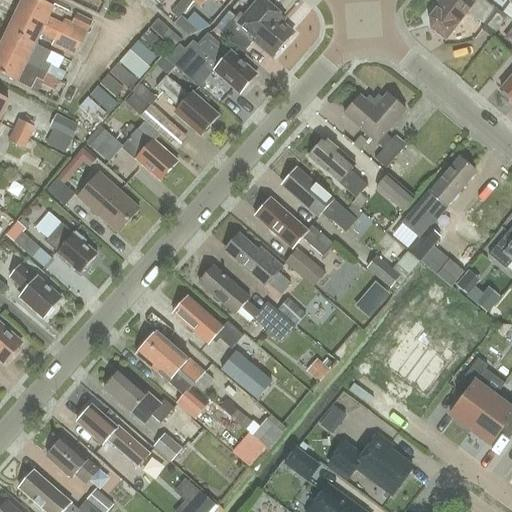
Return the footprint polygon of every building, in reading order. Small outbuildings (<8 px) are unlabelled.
[(64,21),(62,26),(48,19),(53,8),(37,0),(22,0),(16,14),(81,45),(92,22),(77,15),(72,25),(64,21)] [(190,0),(183,0),(172,14),(178,20),(193,3),(192,2),(190,0)] [(280,0),(259,0),(244,17),(240,14),(227,28),(239,37),(250,24),(261,34),(267,27),(273,33),(281,24),(284,19),(272,9),(280,0)] [(492,39),(496,33),(507,18),(498,11),(483,0),(478,0),(475,4),(469,0),(441,0),(436,7),(438,9),(429,20),(431,29),(447,41),(469,12),(486,26),(482,31),(492,39)] [(74,59),(81,45),(16,14),(7,32),(35,46),(40,35),(54,42),(51,47),(74,59)] [(174,49),(182,40),(158,20),(150,29),(174,49)] [(273,58),(293,35),(281,24),(273,33),(267,27),(261,34),(250,24),(239,37),(227,28),(221,34),(243,54),(254,41),(273,58)] [(156,54),(164,45),(148,31),(140,40),(156,54)] [(51,54),(35,46),(7,32),(0,47),(0,52),(47,74),(61,82),(65,74),(45,64),(51,54)] [(241,95),(257,76),(229,52),(228,53),(206,34),(196,45),(192,41),(184,50),(178,45),(174,49),(169,54),(194,76),(202,67),(210,74),(213,71),(241,95)] [(130,52),(149,67),(157,58),(138,42),(130,52)] [(42,83),(47,74),(0,52),(0,75),(17,84),(31,90),(36,80),(42,83)] [(150,68),(149,67),(130,52),(120,63),(140,80),(150,68)] [(176,69),(167,61),(164,58),(157,66),(169,76),(176,69)] [(118,65),(110,74),(129,91),(137,82),(118,65)] [(129,93),(108,76),(101,85),(122,102),(129,93)] [(200,136),(218,116),(192,94),(189,97),(166,77),(155,88),(179,109),(175,114),(200,136)] [(511,78),(502,90),(511,98),(511,78)] [(133,93),(149,108),(157,99),(141,85),(133,93)] [(118,104),(98,88),(90,97),(110,114),(118,104)] [(141,116),(149,108),(133,93),(125,102),(141,116)] [(344,117),(377,145),(383,151),(375,160),(386,170),(406,147),(395,137),(392,141),(386,135),(406,112),(386,96),(382,101),(378,97),(374,102),(369,98),(366,102),(361,97),(344,117)] [(0,97),(0,119),(9,102),(0,97)] [(79,109),(97,124),(106,115),(88,99),(79,109)] [(47,145),(65,154),(79,127),(56,115),(49,130),(53,132),(47,145)] [(30,139),(35,128),(20,121),(15,131),(30,139)] [(167,153),(155,142),(159,137),(144,123),(123,147),(161,181),(162,180),(168,180),(172,176),(172,169),(177,164),(166,154),(167,153)] [(182,137),(167,124),(158,134),(173,147),(182,137)] [(25,149),(30,139),(15,131),(10,142),(25,149)] [(109,163),(123,147),(105,131),(91,147),(109,163)] [(310,159),(357,200),(352,205),(359,212),(368,202),(361,196),(369,188),(351,172),(356,166),(327,140),(310,159)] [(47,185),(58,163),(33,151),(22,172),(47,185)] [(446,209),(462,190),(476,174),(459,160),(429,195),(446,209)] [(65,185),(75,173),(69,167),(59,179),(65,185)] [(9,173),(0,168),(0,182),(3,184),(9,173)] [(319,219),(321,216),(329,223),(330,222),(345,236),(357,223),(333,202),(334,201),(298,170),(282,187),(319,219)] [(370,186),(400,210),(411,197),(382,172),(370,186)] [(78,200),(118,235),(139,210),(99,175),(78,200)] [(48,194),(65,209),(76,196),(59,182),(48,194)] [(308,232),(271,200),(255,217),(293,250),(303,239),(324,258),(334,246),(312,227),(308,232)] [(0,230),(9,236),(20,218),(0,206),(0,230)] [(81,274),(97,255),(85,244),(87,242),(76,232),(74,234),(62,224),(46,242),(58,252),(57,253),(81,274)] [(19,225),(8,238),(15,244),(15,243),(23,234),(26,231),(19,225)] [(428,227),(408,249),(421,261),(441,238),(428,227)] [(511,236),(508,233),(488,256),(505,270),(511,261),(511,236)] [(23,234),(15,243),(45,270),(53,260),(23,234)] [(265,288),(282,268),(260,249),(258,251),(239,235),(224,252),(265,288)] [(314,290),(327,274),(298,250),(285,265),(314,290)] [(400,287),(420,263),(408,253),(391,272),(376,259),(368,269),(392,289),(397,283),(400,287)] [(45,319),(62,300),(37,277),(35,279),(20,266),(10,277),(25,291),(20,297),(45,319)] [(236,316),(241,310),(281,346),(295,329),(267,305),(259,314),(247,303),(250,299),(214,267),(199,284),(236,316)] [(380,280),(359,304),(375,318),(396,294),(380,280)] [(228,324),(224,329),(188,297),(173,315),(209,346),(213,343),(215,345),(220,340),(232,350),(243,337),(228,324)] [(278,312),(296,328),(306,316),(289,300),(278,312)] [(428,328),(411,315),(393,339),(402,345),(387,364),(407,380),(433,347),(421,338),(428,328)] [(0,361),(4,365),(22,346),(0,326),(0,361)] [(196,386),(206,374),(158,332),(147,344),(196,386)] [(191,391),(196,386),(147,344),(137,356),(185,398),(179,405),(196,420),(209,406),(191,391)] [(444,355),(433,347),(407,380),(427,395),(442,376),(451,383),(469,359),(452,346),(444,355)] [(223,370),(258,400),(273,384),(237,353),(223,370)] [(320,383),(329,372),(321,365),(311,376),(320,383)] [(144,425),(151,417),(160,426),(174,411),(164,402),(161,405),(121,370),(104,390),(144,425)] [(472,431),(497,397),(477,382),(481,377),(472,370),(457,390),(466,397),(452,416),(472,431)] [(497,397),(472,431),(492,446),(506,426),(511,431),(511,400),(508,406),(497,397)] [(226,402),(221,409),(232,418),(238,411),(226,402)] [(92,407),(77,424),(94,439),(93,442),(98,446),(101,446),(103,447),(108,442),(138,469),(151,455),(120,428),(118,430),(92,407)] [(238,452),(255,466),(288,429),(271,414),(238,452)] [(155,449),(173,464),(184,451),(166,436),(155,449)] [(414,468),(392,452),(391,451),(394,447),(379,436),(364,457),(346,444),(331,465),(349,479),(357,468),(393,495),(414,468)] [(63,440),(47,458),(62,471),(62,474),(68,479),(71,479),(73,480),(76,476),(87,486),(100,472),(63,440)] [(308,483),(320,467),(298,450),(286,466),(308,483)] [(25,483),(19,490),(35,503),(35,506),(39,510),(43,510),(45,511),(80,511),(79,511),(35,472),(32,475),(29,475),(25,480),(25,483)] [(365,511),(329,485),(309,511),(365,511)] [(204,489),(184,511),(212,511),(221,504),(204,489)] [(99,511),(109,511),(114,506),(96,490),(87,501),(99,511)] [(18,511),(7,503),(5,505),(2,505),(0,507),(0,511),(18,511)]
